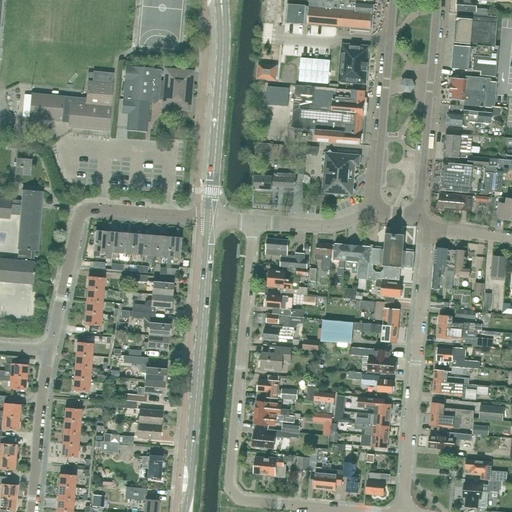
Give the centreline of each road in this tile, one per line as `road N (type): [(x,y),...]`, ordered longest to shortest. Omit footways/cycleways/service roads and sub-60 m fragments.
road 1 (residential): [(371,511),(242,500),(232,487),(254,222)]
road 2 (unclassified): [(185,511),(209,219)]
road 3 (residential): [(403,511),(431,226)]
road 4 (residential): [(47,352),(88,210),(209,219)]
road 5 (unclassified): [(209,219),(220,0)]
road 6 (residential): [(415,213),(437,0)]
road 7 (residential): [(392,0),(378,210)]
road 8 (residential): [(31,511),(47,352)]
road 9 (residential): [(254,222),(325,226),(378,210)]
